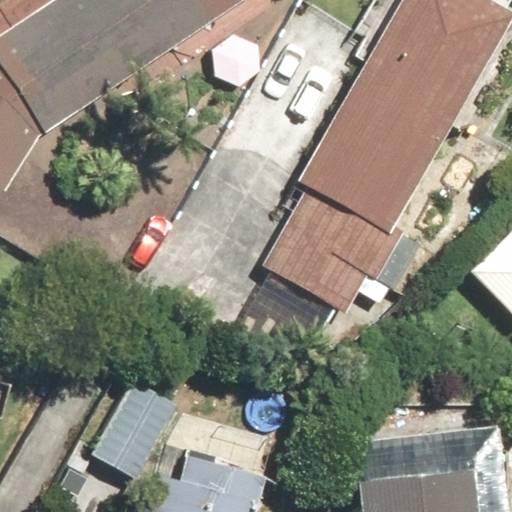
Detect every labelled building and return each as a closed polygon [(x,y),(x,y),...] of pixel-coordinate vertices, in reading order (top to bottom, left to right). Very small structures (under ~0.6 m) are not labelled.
[(31,143),(46,138),(247,0),(48,0),(0,33),(0,195),(3,197),(31,143)] [(397,0),(292,185),(300,190),(254,268),(342,319),(364,281),(376,288),(406,237),(394,230),(410,202),(408,201),(511,18),(511,16),(483,0),(397,0)] [(511,224),(461,273),(511,325),(511,224)] [(197,376),(202,421),(275,413),(269,368),(197,376)] [(136,369),(95,446),(135,468),(176,390),(136,369)] [(347,487),(349,511),(501,511),(492,426),(347,443),(352,487),(347,487)] [(252,511),(262,477),(184,456),(176,482),(149,474),(138,511),(252,511)]
